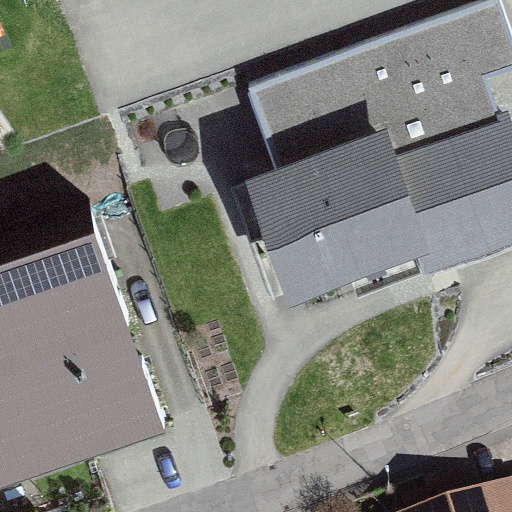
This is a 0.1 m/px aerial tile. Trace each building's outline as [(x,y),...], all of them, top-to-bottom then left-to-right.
[(378,133),(385,155),(479,122),(464,79),(511,61),(511,32),(500,0),(475,0),(248,82),(278,167),(378,133)] [(511,138),(503,113),(479,122),(385,155),(413,232),(421,256),(511,222),(511,138)] [(294,275),(413,232),(385,155),(378,133),(278,167),(231,186),(250,238),(277,228),(294,275)] [(0,473),(163,417),(88,198),(0,228),(0,473)] [(511,511),(511,486),(432,511),(511,511)]
